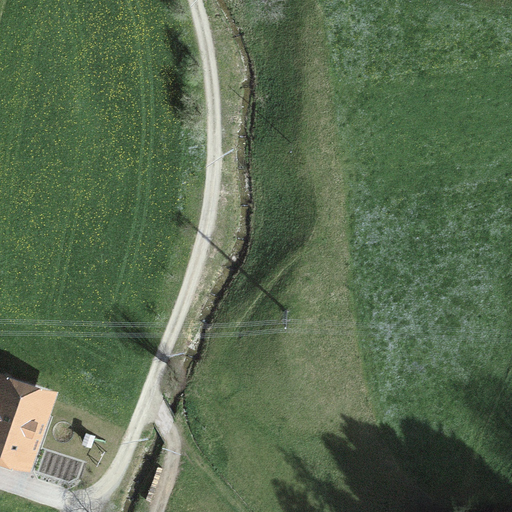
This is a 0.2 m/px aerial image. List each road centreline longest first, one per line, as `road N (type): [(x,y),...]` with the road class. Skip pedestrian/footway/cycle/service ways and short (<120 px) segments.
road 1 (track): [(0,486),(63,509),(98,504),(144,399),(194,263),(214,157),(189,0)]
road 2 (track): [(144,399),(171,433),(158,511)]
